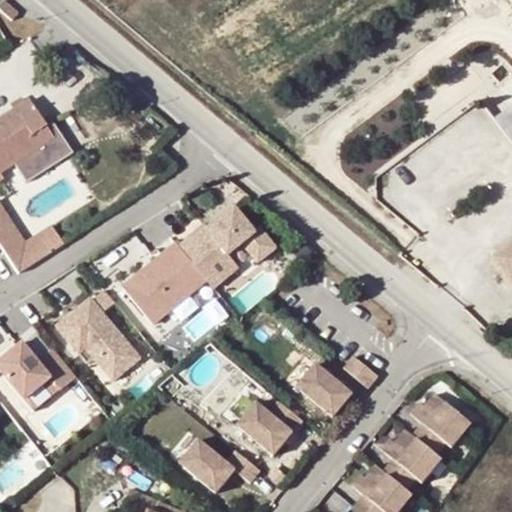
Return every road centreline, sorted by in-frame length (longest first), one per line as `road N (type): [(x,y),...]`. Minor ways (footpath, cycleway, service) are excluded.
road 1 (tertiary): [(49,0),(443,330)]
road 2 (residential): [(284,511),(443,330)]
